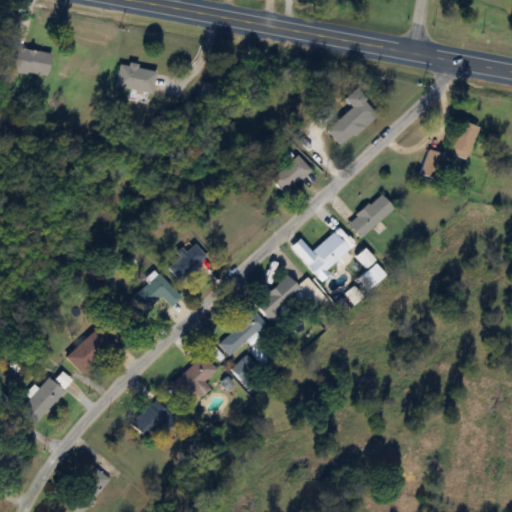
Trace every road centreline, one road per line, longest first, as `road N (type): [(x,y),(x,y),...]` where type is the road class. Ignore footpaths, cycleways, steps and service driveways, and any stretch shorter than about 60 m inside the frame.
road 1 (residential): [(19,511),(45,465),(123,379),(455,61)]
road 2 (primary): [(511,71),(127,0)]
